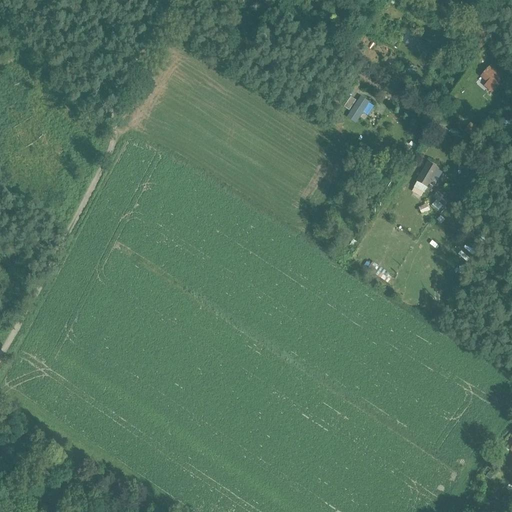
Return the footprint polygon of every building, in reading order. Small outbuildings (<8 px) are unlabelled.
[(350,14),(359,19),(363,11),(355,6),(350,14)] [(405,44),(425,59),(432,49),(412,34),(405,44)] [(450,47),(460,50),(462,43),(452,39),(450,47)] [(245,40),(238,51),(246,57),(253,45),(245,40)] [(485,53),(480,59),(481,60),(480,61),(485,64),(485,63),(487,64),(492,58),(485,53)] [(492,65),(480,77),(487,83),(484,87),(492,94),(500,86),(498,84),(505,77),(492,65)] [(374,108),(357,97),(355,100),(351,97),(344,108),(349,111),(353,105),(354,107),(348,116),(356,122),(363,111),(369,116),(374,108)] [(343,117),(336,118),(337,125),(344,124),(343,117)] [(470,124),(463,133),(475,140),(482,131),(470,124)] [(407,144),(403,149),(411,155),(415,150),(407,144)] [(428,164),(415,187),(425,193),(438,170),(428,164)] [(389,195),(396,183),(392,180),(385,192),(389,195)] [(444,195),(439,191),(437,194),(435,192),(431,195),(436,200),(443,206),(444,207),(450,201),(444,195)] [(436,200),(432,205),(438,211),(443,206),(436,200)] [(388,201),(382,211),(386,213),(392,204),(388,201)] [(422,215),(431,211),(427,204),(419,208),(422,215)] [(353,240),(349,246),(354,249),(358,244),(353,240)] [(373,262),(368,270),(386,282),(390,277),(389,276),(390,274),(373,262)] [(495,459),(491,469),(500,472),(503,462),(495,459)] [(495,475),(491,471),(490,472),(488,470),(485,473),(487,475),(486,476),(490,480),(495,475)]
